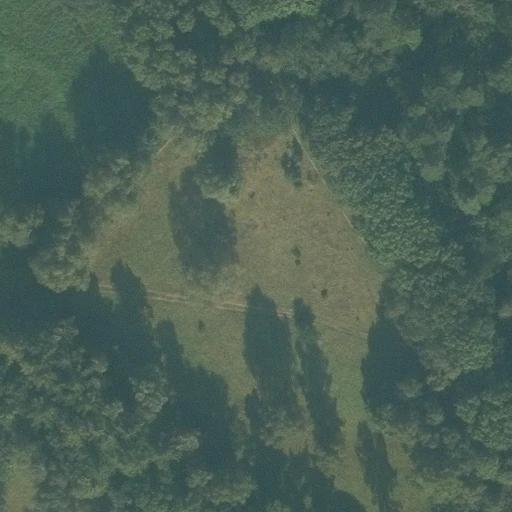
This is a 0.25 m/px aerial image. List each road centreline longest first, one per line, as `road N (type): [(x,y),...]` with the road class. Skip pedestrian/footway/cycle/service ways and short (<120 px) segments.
road 1 (unknown): [(511,489),(385,300),(350,210),(236,0)]
road 2 (track): [(270,12),(511,423)]
